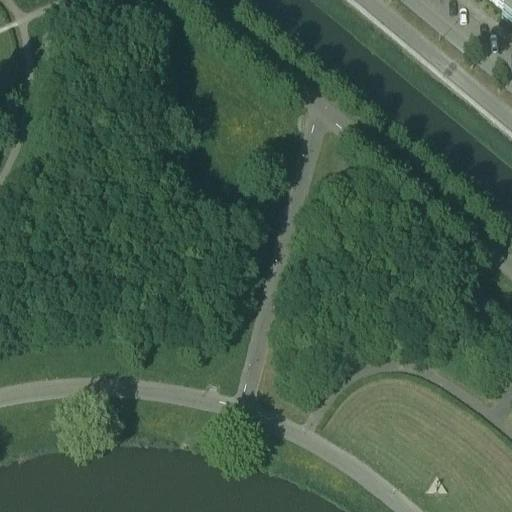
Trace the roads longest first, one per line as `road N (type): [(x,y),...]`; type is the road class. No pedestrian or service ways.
road 1 (tertiary): [(361,0),(511,125)]
road 2 (tertiary): [(511,80),(410,0)]
